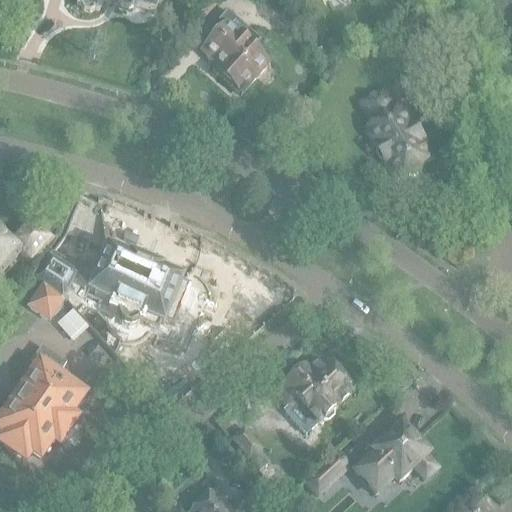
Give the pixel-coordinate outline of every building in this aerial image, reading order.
[(153,14),(156,0),(77,0),(75,8),(81,9),(84,15),(88,16),(93,13),(99,14),(103,1),(116,4),(119,10),(128,12),(133,9),(153,14)] [(251,51),(272,28),(257,14),(244,29),(243,27),(235,36),(225,27),(200,55),(213,67),(210,70),(240,97),(268,67),(251,51)] [(326,69),(333,72),(338,64),(331,60),(326,69)] [(421,171),(435,162),(432,157),(433,154),(431,150),(428,150),(414,127),(415,123),(412,117),(408,116),(406,113),(397,118),(392,110),(394,108),(385,94),(362,108),(370,122),(372,121),(377,129),(367,135),(378,154),(377,156),(381,164),(384,165),(396,185),(409,177),(414,178),(420,174),(421,171)] [(0,274),(19,253),(29,261),(48,241),(28,223),(8,244),(2,239),(4,237),(0,232),(0,274)] [(108,254),(92,293),(96,295),(95,298),(112,304),(108,313),(118,317),(118,319),(118,321),(118,323),(119,325),(120,327),(121,328),(123,329),(125,331),(127,331),(129,331),(131,331),(133,330),(135,329),(136,328),(137,327),(138,325),(140,326),(143,317),(162,325),(163,323),(172,327),(188,290),(178,286),(179,284),(158,275),(159,272),(150,269),(149,271),(138,266),(139,264),(130,260),(129,263),(108,254)] [(35,283),(43,288),(61,300),(62,301),(75,281),(49,263),(35,283)] [(49,324),(59,309),(64,303),(62,301),(61,300),(43,288),(28,309),(49,324)] [(68,437),(73,424),(67,420),(81,399),(64,387),(67,382),(59,376),(64,368),(40,351),(29,366),(38,372),(24,392),(27,393),(14,412),(12,410),(2,420),(0,423),(0,434),(7,440),(2,448),(10,458),(23,463),(28,454),(39,461),(52,442),(59,447),(68,437)] [(303,373),(274,399),(282,408),(283,407),(286,410),(283,414),(305,438),(322,423),(328,423),(332,419),(332,414),(336,412),(336,410),(350,397),(343,389),(345,387),(346,383),(340,376),(335,376),(333,378),(325,370),(321,373),(314,366),(305,375),(303,373)] [(373,458),(353,476),(373,498),(393,480),(398,486),(413,472),(424,484),(435,474),(425,462),(428,459),(426,457),(427,452),(420,444),(415,445),(413,443),(413,442),(400,428),(370,455),(373,458)] [(242,434),(233,442),(259,471),(268,463),(242,434)] [(348,470),(336,457),(304,485),(316,498),(348,470)] [(235,508),(230,511),(226,511),(212,497),(195,511),(256,511),(244,498),(233,507),(235,508)]
